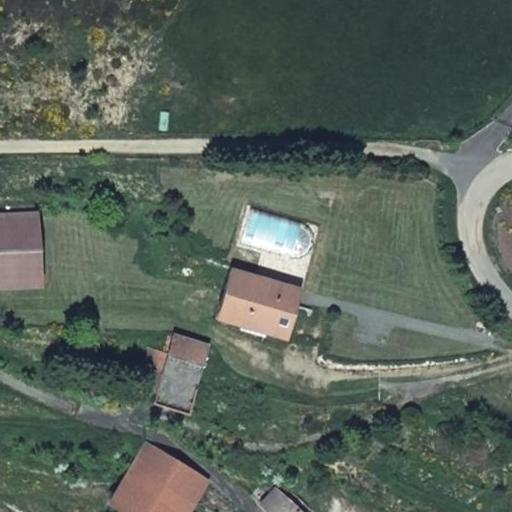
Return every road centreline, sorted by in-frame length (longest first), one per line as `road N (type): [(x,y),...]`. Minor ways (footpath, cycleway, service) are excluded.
road 1 (track): [(511,163),(194,145),(0,145)]
road 2 (unclassified): [(511,293),(475,255),(476,202),(511,164)]
